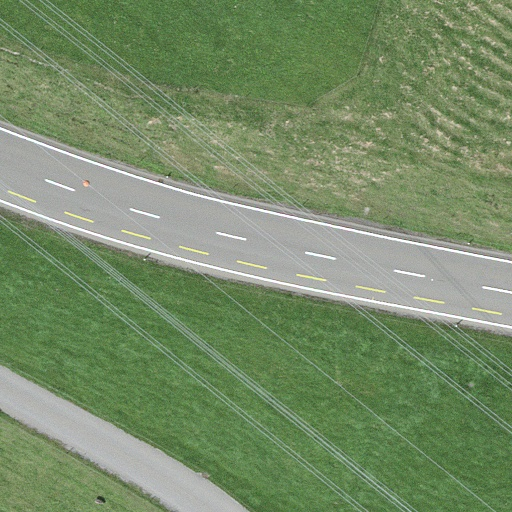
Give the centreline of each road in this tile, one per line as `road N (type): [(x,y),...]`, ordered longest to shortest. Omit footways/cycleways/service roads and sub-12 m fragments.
road 1 (secondary): [(511,291),(250,242),(83,193),(0,158)]
road 2 (unclassified): [(0,385),(218,511)]
